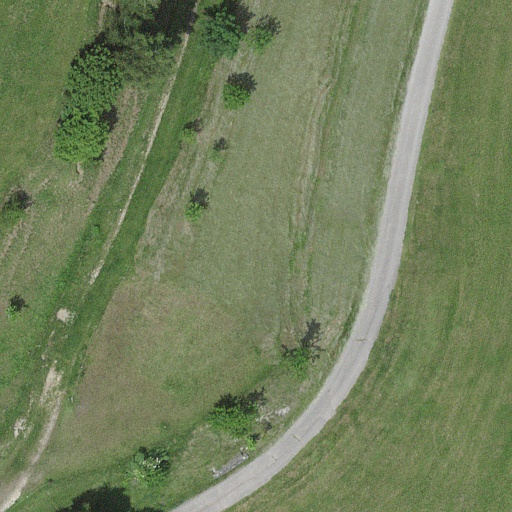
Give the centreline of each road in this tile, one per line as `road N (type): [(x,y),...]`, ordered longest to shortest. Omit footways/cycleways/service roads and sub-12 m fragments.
road 1 (track): [(216,511),(312,436),(346,392),(397,242),(444,0)]
road 2 (track): [(172,0),(53,373),(0,470)]
